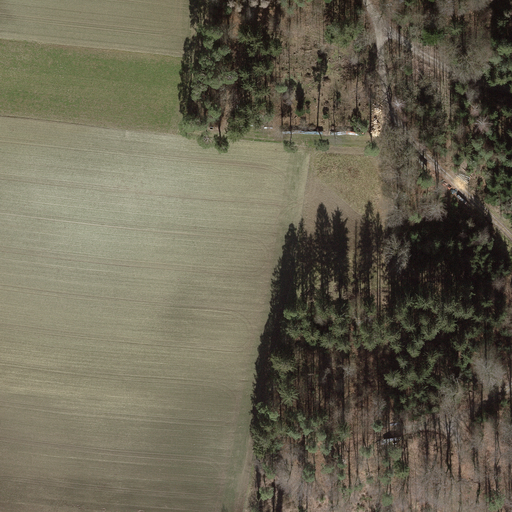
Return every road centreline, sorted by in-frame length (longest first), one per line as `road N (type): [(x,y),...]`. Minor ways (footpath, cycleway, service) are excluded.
road 1 (track): [(383,25),(380,79),(394,119),(511,242)]
road 2 (track): [(380,79),(395,284)]
road 3 (track): [(511,88),(432,59),(362,0)]
road 4 (track): [(511,388),(457,421),(370,434)]
road 5 (track): [(205,0),(190,128)]
